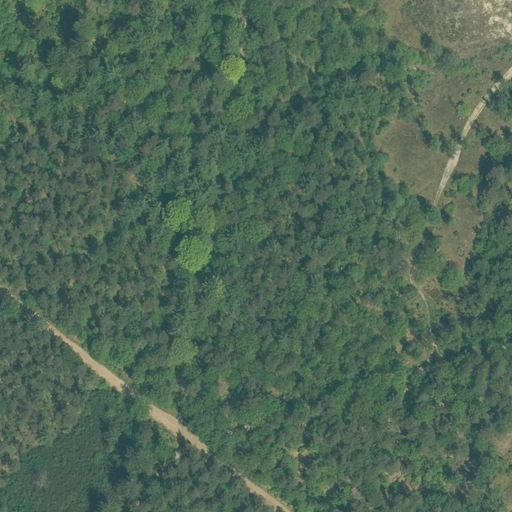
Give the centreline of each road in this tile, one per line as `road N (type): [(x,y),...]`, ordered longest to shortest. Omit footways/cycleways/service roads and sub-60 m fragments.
road 1 (track): [(250,0),(189,351)]
road 2 (track): [(0,293),(200,449)]
road 3 (track): [(434,368),(209,439),(200,449)]
